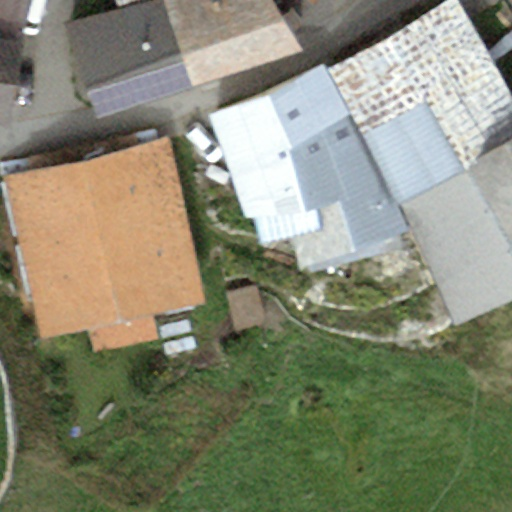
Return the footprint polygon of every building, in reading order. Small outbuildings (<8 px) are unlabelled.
[(0,0),(0,123),(7,125),(27,0),(0,0)] [(122,0),(126,13),(75,28),(98,106),(289,44),(263,0),(122,0)] [(457,0),(449,0),(335,69),(366,133),(494,62),(457,0)] [(511,98),(494,62),(366,133),(400,204),(511,136),(511,98)] [(317,69),(213,117),(258,250),(291,244),(297,277),(402,241),(351,127),(317,69)] [(511,136),(400,204),(453,324),(511,297),(511,136)] [(168,149),(7,184),(39,332),(87,322),(93,351),(159,337),(153,310),(201,299),(168,149)] [(256,287),(227,294),(236,329),(265,322),(256,287)]
